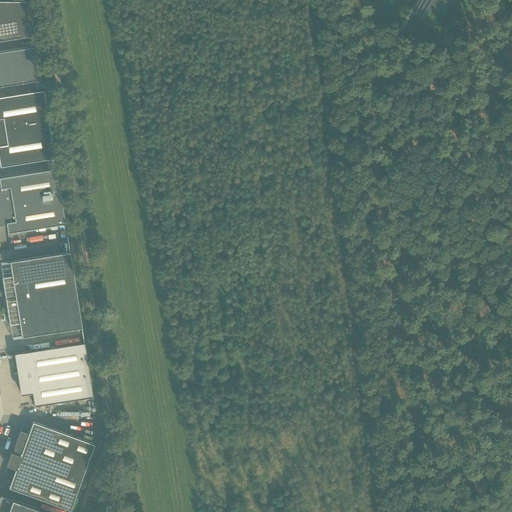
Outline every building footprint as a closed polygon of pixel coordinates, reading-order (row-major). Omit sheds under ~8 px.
[(0,0),(0,40),(34,35),(28,1),(0,0)] [(421,0),(414,13),(424,18),(432,4),(433,5),(432,5),(439,11),(448,0),(421,0)] [(0,86),(41,80),(35,46),(0,51),(0,86)] [(0,96),(0,117),(46,110),(43,90),(0,96)] [(46,110),(0,117),(0,166),(54,158),(46,110)] [(64,223),(55,168),(0,176),(0,223),(5,222),(7,232),(64,223)] [(5,301),(75,289),(69,252),(9,261),(11,275),(1,277),(5,301)] [(81,328),(75,289),(5,301),(9,324),(19,323),(21,337),(81,328)] [(84,342),(13,353),(14,357),(15,356),(21,394),(29,393),(29,394),(31,393),(34,406),(92,397),(84,342)] [(14,447),(12,453),(10,452),(5,466),(7,466),(6,471),(13,473),(13,474),(18,475),(13,489),(9,487),(9,486),(8,488),(70,510),(94,444),(32,422),(28,433),(19,430),(13,446),(14,447)] [(17,498),(37,505),(39,500),(19,493),(17,498)] [(0,511),(46,511),(4,497),(0,495),(0,511)]
